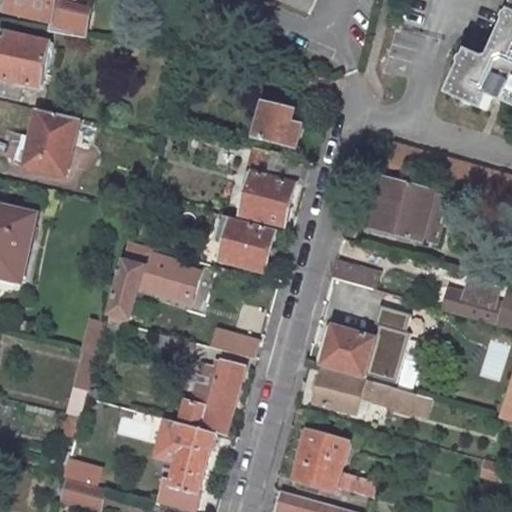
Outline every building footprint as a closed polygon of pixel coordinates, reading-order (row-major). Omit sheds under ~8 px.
[(9,0),(7,12),(51,22),(49,30),(99,39),(105,14),(95,11),(97,0),(9,0)] [(312,0),(283,0),(308,11),(312,0)] [(451,94),(488,109),(493,95),(511,103),(511,2),(489,59),(471,51),(451,94)] [(50,44),(5,34),(0,54),(0,94),(21,100),(24,83),(41,86),(50,44)] [(333,79),(303,73),(300,93),(328,97),(333,79)] [(305,114),(265,104),(257,136),(297,147),(305,114)] [(68,177),(82,119),(38,110),(25,167),(68,177)] [(154,115),(144,113),(141,128),(150,130),(154,115)] [(385,169),(475,192),(511,202),(511,173),(392,143),(385,169)] [(284,228),(295,184),(303,186),(310,163),(270,152),(269,154),(254,150),(248,171),(254,173),(242,216),(284,228)] [(374,228),(399,235),(421,242),(434,194),(387,182),(374,228)] [(433,245),(446,197),(434,194),(421,242),(425,243),(433,245)] [(0,276),(23,281),(37,218),(0,209),(0,276)] [(275,230),(232,219),(221,262),(263,273),(275,230)] [(129,320),(142,267),(149,268),(160,263),(164,252),(127,242),(121,262),(107,315),(129,320)] [(376,273),(334,262),(330,278),(350,284),(371,289),(376,273)] [(366,307),(399,317),(403,298),(378,291),(371,289),(366,307)] [(472,317),(511,327),(511,296),(509,306),(450,291),(444,309),(472,317)] [(90,321),(82,354),(84,354),(96,357),(105,325),(90,321)] [(395,342),(334,326),(324,364),(386,380),(395,342)] [(154,351),(191,360),(195,344),(158,334),(154,351)] [(261,342),(230,334),(226,352),(256,360),(261,342)] [(84,354),(76,391),(86,393),(96,357),(84,354)] [(223,435),(241,368),(213,360),(211,368),(198,365),(187,402),(183,401),(177,422),(215,433),(219,434),(223,435)] [(365,382),(322,371),(319,380),(315,397),(357,408),(361,395),(408,407),(412,392),(408,391),(366,379),(365,382)] [(77,438),(83,417),(72,415),(66,435),(76,438),(77,438)] [(177,463),(171,487),(162,485),(157,503),(190,511),(194,511),(215,433),(177,422),(172,421),(166,420),(165,420),(156,458),(177,463)] [(351,444),(307,433),(295,481),(338,492),(340,485),(343,473),(351,444)] [(483,458),(479,476),(500,481),(505,465),(483,458)] [(68,469),(64,480),(73,482),(75,472),(76,470),(68,469)] [(90,476),(75,472),(73,482),(76,483),(88,486),(90,476)] [(343,473),(340,485),(350,488),(353,475),(343,473)] [(350,488),(372,494),(376,482),(353,475),(350,488)] [(68,504),(100,511),(106,491),(93,487),(88,486),(76,483),(73,482),(68,504)] [(356,511),(338,507),(284,492),(278,511),(356,511)]
